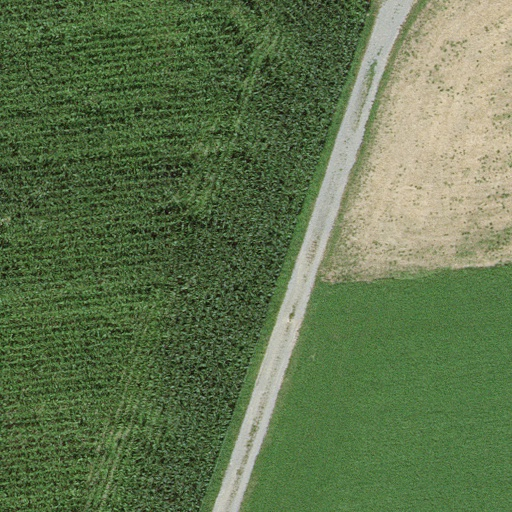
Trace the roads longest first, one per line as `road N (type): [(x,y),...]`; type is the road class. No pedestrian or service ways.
road 1 (motorway): [(0,112),(475,511)]
road 2 (track): [(215,511),(391,0)]
road 3 (motorway): [(511,161),(319,0)]
